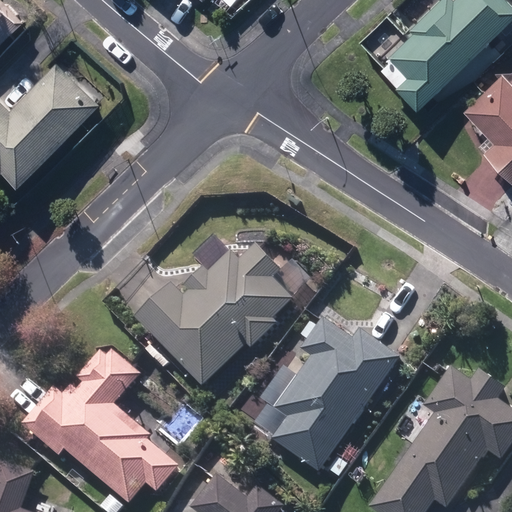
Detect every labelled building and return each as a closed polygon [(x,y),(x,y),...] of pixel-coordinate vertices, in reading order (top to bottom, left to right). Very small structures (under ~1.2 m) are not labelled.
[(0,0),(0,45),(24,23),(1,0),(0,0)] [(398,90),(420,112),(511,21),(511,8),(504,0),(457,0),(454,3),(451,0),(442,0),(410,32),(414,35),(389,59),(408,79),(398,90)] [(0,174),(2,173),(18,188),(99,106),(57,65),(10,112),(0,101),(0,174)] [(485,155),(511,182),(511,87),(502,77),(464,114),(495,146),(485,155)] [(136,319),(203,390),(248,347),(252,351),(278,326),(274,322),(295,302),(291,298),(298,291),(257,247),(240,263),(231,254),(210,275),(205,269),(185,288),(190,294),(184,299),(172,286),(136,319)] [(289,421),(273,443),(320,475),(401,360),(360,331),(353,341),(325,321),(303,353),(312,360),(298,380),(276,412),(289,421)] [(66,452),(130,505),(146,485),(158,495),(181,468),(149,442),(153,438),(116,408),(142,376),(112,352),(107,359),(100,353),(78,380),(84,385),(79,392),(72,387),(64,397),(54,389),(22,428),(60,459),(66,452)] [(370,510),(373,511),(429,511),(436,503),(447,511),(489,452),(502,462),(511,448),(511,411),(498,402),(505,391),(479,372),(472,383),(451,369),(424,408),(435,416),(370,510)] [(330,471),(339,478),(347,467),(338,461),(330,471)] [(0,511),(22,511),(35,475),(0,462),(0,511)] [(283,511),(285,509),(258,488),(249,501),(217,477),(191,511),(192,511),(283,511)] [(122,511),(125,509),(111,497),(101,510),(103,511),(122,511)]
